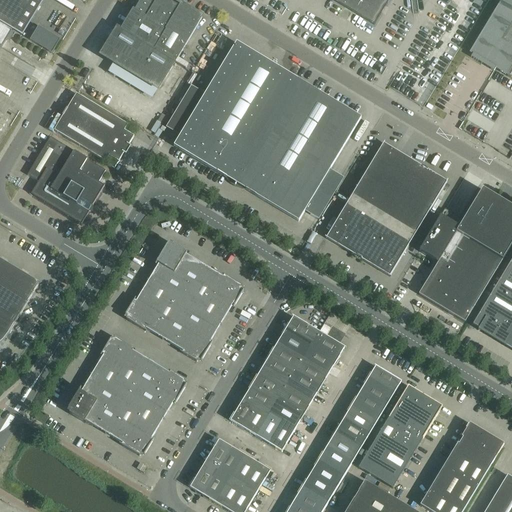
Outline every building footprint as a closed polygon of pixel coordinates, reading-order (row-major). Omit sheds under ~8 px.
[(0,0),(0,22),(13,31),(30,3),(31,0),(0,0)] [(180,7),(178,11),(158,0),(157,0),(157,1),(154,0),(145,0),(137,13),(136,12),(124,32),(117,28),(101,54),(159,89),(175,63),(201,20),(180,7)] [(332,0),(374,25),(389,0),(332,0)] [(511,0),(501,0),(499,4),(470,53),(472,55),(496,69),(507,76),(511,68),(511,0)] [(0,47),(2,48),(8,40),(12,32),(0,25),(0,47)] [(39,27),(30,41),(52,54),(60,40),(39,27)] [(227,179),(228,177),(237,182),(236,185),(299,81),(237,43),(206,93),(181,134),(174,147),(227,179)] [(236,185),(238,183),(247,188),(246,191),(298,223),(306,210),(331,169),(344,148),(361,119),(299,81),(236,185)] [(167,126),(181,134),(206,93),(191,85),(167,126)] [(124,131),(128,126),(76,95),(54,131),(106,163),(109,157),(119,163),(134,137),(124,131)] [(27,176),(38,183),(31,195),(81,226),(105,187),(104,187),(98,184),(106,172),(50,138),(27,176)] [(376,218),(411,161),(383,144),(349,201),(376,218)] [(447,183),(427,171),(427,172),(420,168),(421,167),(411,161),(376,218),(413,240),(447,183)] [(344,177),(331,169),(306,210),(319,218),(344,177)] [(426,283),(419,295),(465,323),(466,321),(503,261),(511,245),(511,207),(483,190),(461,226),(456,223),(442,215),(419,252),(438,263),(426,283)] [(349,201),(326,239),(390,278),(413,240),(376,218),(349,201)] [(157,264),(159,265),(174,275),(186,255),(187,254),(188,254),(172,244),(172,245),(168,246),(156,264),(157,265),(157,264)] [(206,267),(186,255),(174,275),(195,287),(207,267),(206,267)] [(0,344),(3,342),(4,341),(5,339),(6,338),(7,337),(8,335),(39,284),(0,260),(0,344)] [(511,260),(472,325),(475,327),(475,326),(479,329),(478,331),(480,332),(481,331),(511,350),(511,260)] [(149,281),(148,281),(168,293),(184,304),(195,287),(174,275),(159,265),(149,281)] [(207,268),(207,267),(195,287),(184,304),(201,314),(213,294),(223,278),(207,268)] [(234,307),(244,292),(243,291),(242,287),(224,275),(223,276),(224,276),(223,278),(213,294),(233,305),(234,306),(234,307)] [(148,282),(136,302),(155,314),(168,293),(148,281),(147,282),(148,282)] [(162,339),(162,340),(174,320),(184,304),(168,293),(155,314),(146,329),(162,339)] [(221,325),(233,305),(213,294),(201,314),(221,326),(221,325)] [(145,331),(146,329),(155,314),(136,302),(135,301),(134,300),(125,316),(126,316),(127,320),(126,320),(145,332),(145,331)] [(220,326),(221,326),(201,314),(184,304),(174,320),(194,333),(210,342),(220,326)] [(350,326),(330,314),(325,322),(346,335),(348,330),(350,326)] [(292,317),(292,318),(293,318),(286,330),(312,345),(319,333),(292,317)] [(163,340),(183,352),(194,333),(174,320),(162,340),(163,341),(163,340)] [(340,346),(346,335),(325,322),(319,333),(340,346)] [(286,330),(278,343),(304,359),(312,345),(286,330)] [(181,354),(196,363),(197,362),(201,361),(201,362),(213,343),(212,343),(210,342),(194,333),(183,352),(182,353),(181,353),(181,354)] [(344,349),(345,350),(346,349),(340,346),(319,333),(312,345),(338,361),(344,349)] [(102,355),(104,356),(123,367),(132,352),(133,350),(134,350),(115,339),(111,340),(101,355),(102,355)] [(278,343),(270,357),(295,372),(304,359),(278,343)] [(304,359),(329,374),(338,361),(312,345),(304,359)] [(149,362),(132,352),(123,367),(111,388),(127,398),(138,381),(150,361),(149,361),(149,362)] [(92,376),(91,375),(91,376),(111,388),(123,367),(104,356),(92,376)] [(270,357),(261,371),(287,386),(295,372),(270,357)] [(295,372),(321,388),(329,374),(304,359),(295,372)] [(150,362),(150,361),(138,381),(158,393),(169,374),(150,362)] [(401,383),(375,367),(374,367),(375,368),(368,379),(394,395),(401,383)] [(261,371),(253,384),(279,400),(287,386),(261,371)] [(175,404),(187,386),(186,385),(185,381),(170,372),(169,374),(158,393),(174,403),(175,404)] [(287,386),(313,402),(321,388),(295,372),(287,386)] [(91,376),(81,393),(97,402),(117,415),(127,398),(111,388),(91,376),(90,376),(91,376)] [(394,395),(368,379),(360,393),(386,408),(394,395)] [(174,403),(158,393),(138,381),(127,398),(144,408),(164,420),(164,419),(174,403)] [(253,384),(245,398),(258,406),(270,413),(279,400),(253,384)] [(279,400),(304,415),(313,402),(287,386),(279,400)] [(408,387),(359,469),(393,490),(437,417),(436,417),(440,411),(434,407),(436,404),(427,399),(427,398),(408,387)] [(80,391),(68,410),(69,410),(70,414),(69,415),(85,424),(85,423),(86,422),(97,402),(81,393),(80,392),(80,391)] [(386,408),(360,393),(352,407),(378,422),(386,408)] [(106,435),(106,434),(122,444),(132,428),(144,408),(127,398),(117,415),(105,435),(106,435)] [(243,430),(258,406),(245,398),(230,422),(243,430)] [(304,415),(279,400),(270,413),(283,421),(296,429),(304,415)] [(86,422),(105,434),(105,435),(117,415),(97,402),(86,422)] [(258,406),(243,430),(256,437),(270,413),(258,406)] [(378,422),(352,407),(343,420),(369,436),(378,422)] [(163,420),(164,420),(144,408),(132,428),(151,440),(163,420)] [(269,445),(283,421),(270,413),(256,437),(269,445)] [(369,436),(343,420),(335,434),(361,450),(369,436)] [(283,421),(269,445),(282,453),(296,429),(283,421)] [(429,491),(420,506),(429,511),(463,511),(503,447),(504,445),(470,424),(462,438),(463,438),(459,445),(458,444),(429,491)] [(132,428),(122,444),(122,445),(121,445),(121,446),(139,457),(140,456),(144,455),(144,456),(154,441),(153,440),(153,441),(151,440),(132,428)] [(361,450),(335,434),(327,448),(353,463),(361,450)] [(219,441),(204,465),(217,473),(232,449),(219,441)] [(353,463),(327,448),(319,461),(344,477),(353,463)] [(232,449),(217,473),(230,480),(245,456),(232,449)] [(245,456),(230,480),(243,488),(257,464),(245,456)] [(344,477),(319,461),(310,475),(336,491),(344,477)] [(147,468),(140,464),(137,469),(143,473),(147,468)] [(257,464),(243,488),(256,496),(270,472),(257,464)] [(190,489),(203,496),(217,473),(204,465),(190,489)] [(203,496),(216,504),(230,480),(217,473),(203,496)] [(336,491),(310,475),(302,489),(328,504),(336,491)] [(511,511),(511,478),(507,476),(485,511),(511,511)] [(216,504),(228,511),(243,488),(230,480),(216,504)] [(389,511),(396,501),(364,482),(346,511),(389,511)] [(228,511),(245,511),(256,496),(243,488),(228,511)] [(294,502),(309,511),(323,511),(328,504),(302,489),(294,502)] [(414,511),(396,501),(389,511),(414,511)] [(309,511),(294,502),(287,511),(309,511)]
